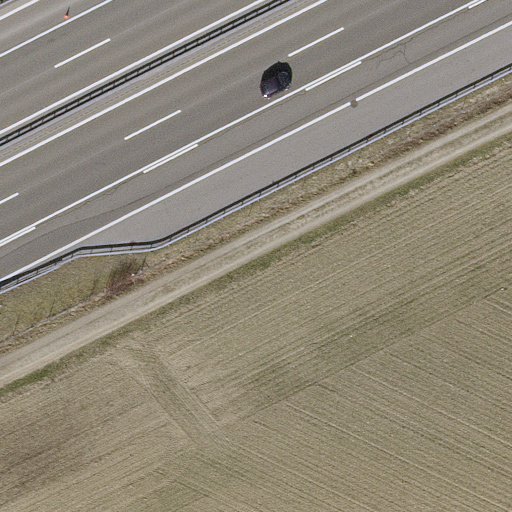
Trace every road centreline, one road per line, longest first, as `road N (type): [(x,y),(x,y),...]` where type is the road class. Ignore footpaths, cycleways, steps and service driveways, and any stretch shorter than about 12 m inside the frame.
road 1 (track): [(511,118),(0,370)]
road 2 (motorway): [(0,204),(404,0)]
road 3 (motorway): [(192,0),(0,96)]
